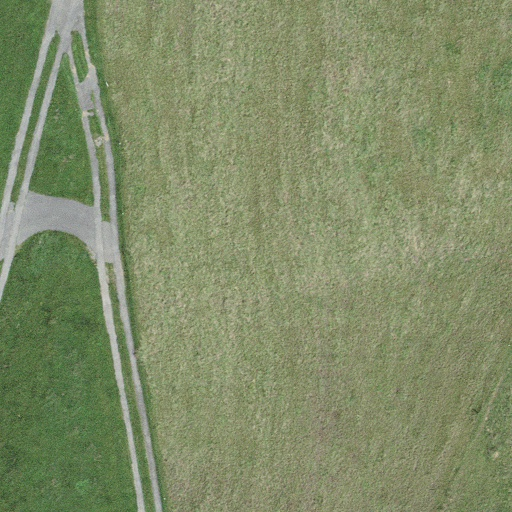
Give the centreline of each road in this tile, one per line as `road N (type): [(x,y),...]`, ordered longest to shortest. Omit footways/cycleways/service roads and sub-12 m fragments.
road 1 (track): [(153,511),(109,252),(103,135),(65,29)]
road 2 (track): [(65,29),(0,279)]
